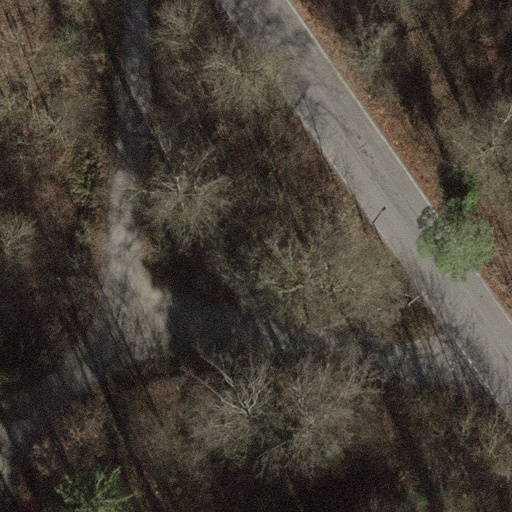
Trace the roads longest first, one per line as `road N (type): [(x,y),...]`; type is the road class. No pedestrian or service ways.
road 1 (track): [(511,373),(241,327),(123,350),(0,479)]
road 2 (unclassified): [(258,0),(511,363)]
road 3 (track): [(131,0),(123,350)]
